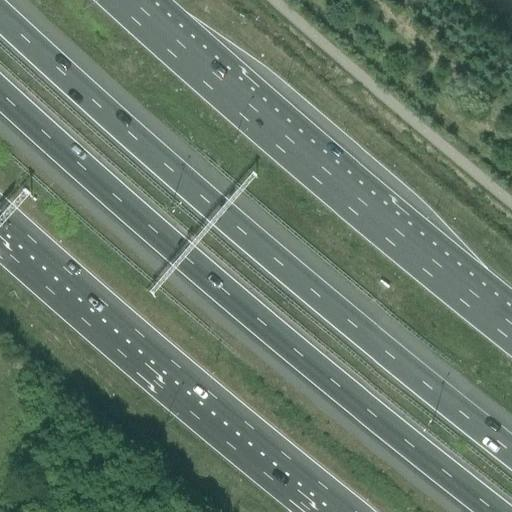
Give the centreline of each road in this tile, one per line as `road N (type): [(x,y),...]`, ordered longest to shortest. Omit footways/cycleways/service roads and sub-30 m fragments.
road 1 (motorway): [(511,456),(387,358),(0,20)]
road 2 (motorway): [(0,99),(492,511)]
road 3 (trunk): [(511,336),(113,0)]
road 4 (trunk): [(0,223),(343,511)]
